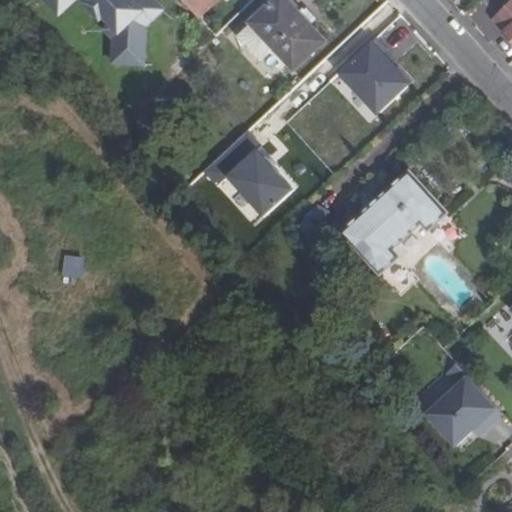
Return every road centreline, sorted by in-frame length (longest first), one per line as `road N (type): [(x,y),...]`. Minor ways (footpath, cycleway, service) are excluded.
road 1 (track): [(79,511),(56,487),(0,361)]
road 2 (residential): [(417,0),(511,102)]
